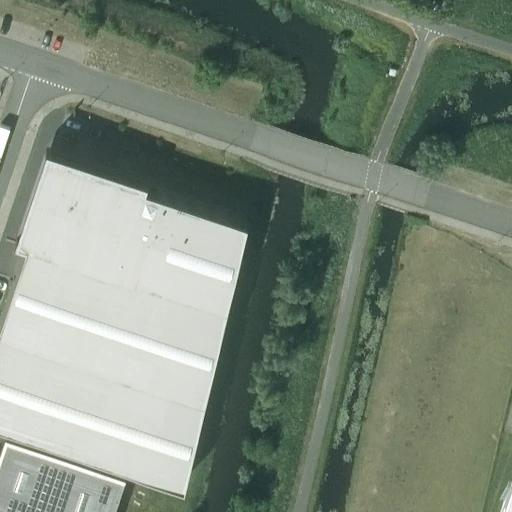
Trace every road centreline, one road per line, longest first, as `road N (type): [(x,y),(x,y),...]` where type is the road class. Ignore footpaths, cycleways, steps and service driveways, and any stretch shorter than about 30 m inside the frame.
road 1 (unclassified): [(37,62),(371,177)]
road 2 (unclassified): [(430,25),(371,177)]
road 3 (unclassified): [(371,177),(511,224)]
